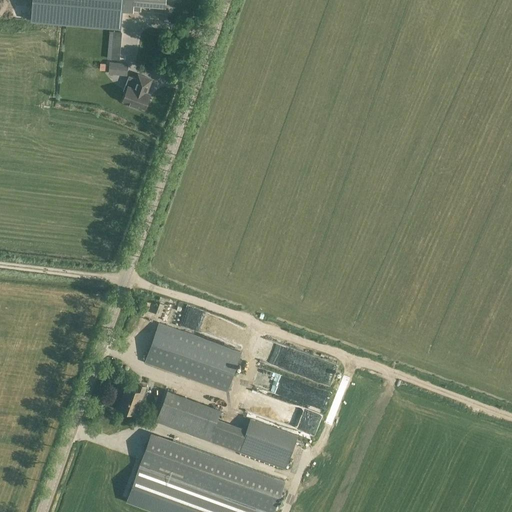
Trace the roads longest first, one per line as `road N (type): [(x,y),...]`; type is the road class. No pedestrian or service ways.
road 1 (tertiary): [(41,511),(226,0)]
road 2 (track): [(511,416),(124,277)]
road 3 (track): [(0,261),(124,277)]
